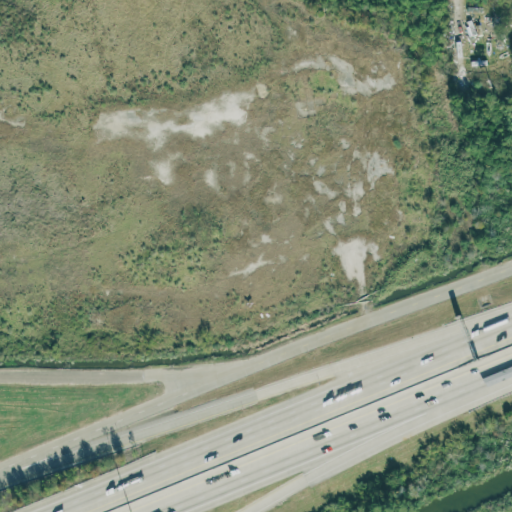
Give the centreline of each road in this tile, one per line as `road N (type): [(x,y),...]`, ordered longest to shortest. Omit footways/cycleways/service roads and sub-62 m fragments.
road 1 (motorway): [(511,309),(0,478)]
road 2 (motorway): [(511,324),(54,511)]
road 3 (motorway): [(144,511),(511,360)]
road 4 (motorway): [(249,511),(511,370)]
road 5 (residential): [(511,272),(234,373)]
road 6 (residential): [(234,373),(0,474)]
road 7 (residential): [(234,373),(0,376)]
